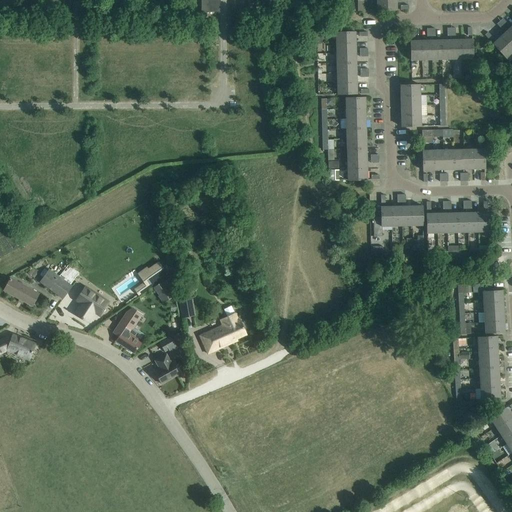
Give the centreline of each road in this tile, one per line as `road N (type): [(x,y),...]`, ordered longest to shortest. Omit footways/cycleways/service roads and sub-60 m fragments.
road 1 (residential): [(509,191),(420,190),(395,182),(380,19),(419,18)]
road 2 (unclassified): [(161,407),(109,353),(0,309)]
road 3 (residential): [(161,407),(291,349)]
road 4 (unclassified): [(229,511),(161,407)]
